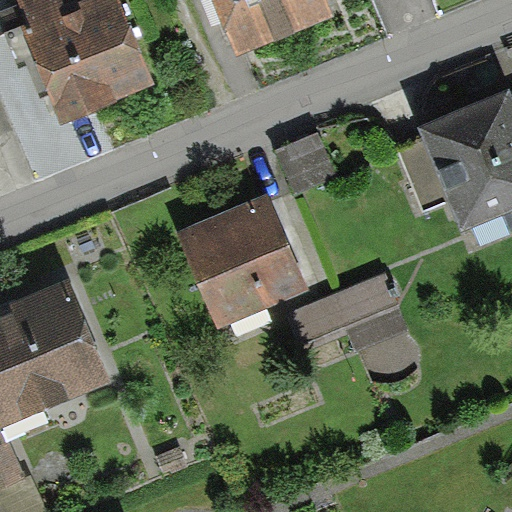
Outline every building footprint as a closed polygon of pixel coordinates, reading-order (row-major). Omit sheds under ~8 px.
[(63,109),(157,72),(128,0),(26,0),(31,11),(4,21),(19,60),(27,57),(39,86),(52,81),(63,109)] [(221,0),(238,39),(333,0),(221,0)] [(511,75),(511,73),(420,110),(427,128),(398,140),(426,208),(455,196),(463,215),(506,198),(511,212),(511,75)] [(320,124),(275,142),(295,189),(339,170),(320,124)] [(178,222),(220,319),(311,279),(270,182),(178,222)] [(6,424),(2,414),(114,368),(70,264),(0,293),(0,425),(4,424),(6,424)] [(400,307),(385,269),(290,307),(306,345),(349,327),(400,307)] [(400,307),(349,327),(357,346),(408,325),(400,307)] [(0,425),(0,483),(26,472),(4,424),(0,425)]
